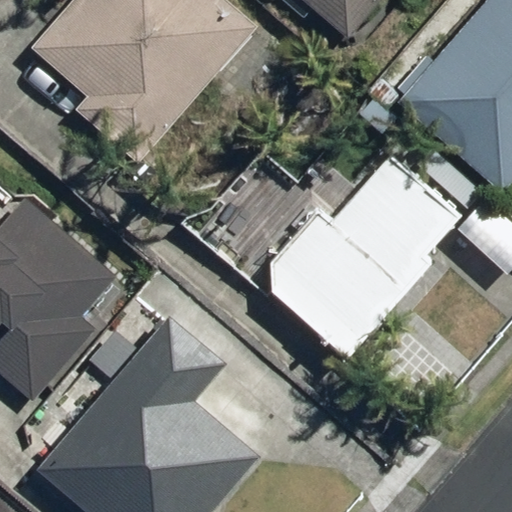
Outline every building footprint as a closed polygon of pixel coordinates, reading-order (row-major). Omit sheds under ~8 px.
[(214,0),(62,0),(17,48),(138,163),(256,39),(214,0)] [(298,0),(350,43),(386,0),(298,0)] [(511,0),(483,0),(379,102),(481,205),(511,174),(511,0)] [(338,359),(420,277),(405,263),(444,224),(377,158),(257,279),(338,359)] [(0,383),(27,407),(93,334),(70,313),(105,274),(16,194),(0,211),(0,383)] [(160,310),(25,470),(74,511),(203,511),(251,456),(190,404),(224,364),(160,310)]
